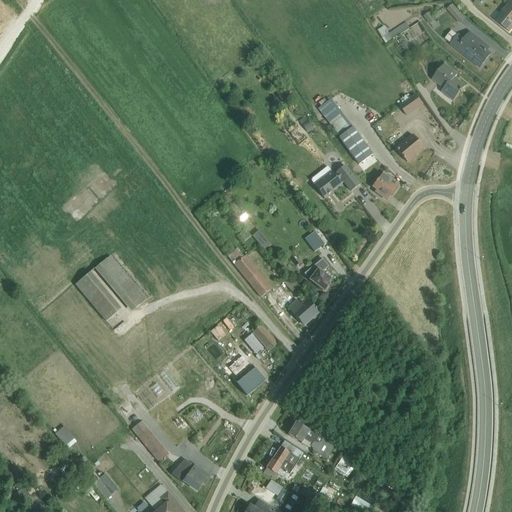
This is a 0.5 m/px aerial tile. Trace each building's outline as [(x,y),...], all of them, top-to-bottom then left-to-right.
[(511,0),(495,21),(509,32),(511,28),(511,0)] [(453,4),(447,10),(460,25),(466,19),(453,4)] [(430,13),(423,17),(429,25),(436,21),(430,13)] [(385,27),(378,31),(386,43),(410,28),(406,23),(389,34),(385,27)] [(452,31),(445,40),(480,68),(491,55),(487,52),(489,49),(469,33),(463,40),(452,31)] [(403,38),(398,41),(407,54),(412,51),(406,41),(405,42),(403,38)] [(445,64),(432,80),(444,90),(441,92),(453,102),(461,93),(462,93),(463,91),(462,90),(466,86),(455,78),(458,75),(445,64)] [(416,95),(400,107),(407,116),(423,105),(416,95)] [(331,99),(318,109),(338,135),(351,125),(331,99)] [(304,117),(298,121),(306,131),(312,127),(304,117)] [(412,135),(395,149),(407,162),(423,148),(412,135)] [(352,151),(344,157),(353,169),(361,163),(352,151)] [(327,167),(310,181),(323,198),(344,182),(351,192),(359,185),(345,166),(333,175),(327,167)] [(384,172),(372,188),(376,191),(375,192),(386,200),(392,192),(393,193),(397,188),(396,187),(397,186),(392,182),(393,179),(384,172)] [(135,261),(183,226),(176,217),(128,253),(135,261)] [(245,229),(237,236),(243,244),(252,237),(261,248),(265,245),(251,228),(247,231),(245,229)] [(185,229),(137,261),(143,270),(191,239),(185,229)] [(316,231),(306,238),(314,248),(323,241),(316,231)] [(152,282),(158,290),(207,257),(200,247),(199,248),(193,239),(145,272),(152,282)] [(75,240),(29,277),(44,296),(87,261),(81,253),(84,251),(75,240)] [(238,249),(227,257),(261,297),(272,289),(246,256),(244,257),(238,249)] [(260,252),(253,255),(260,268),(267,265),(260,252)] [(110,256),(94,269),(131,313),(147,300),(110,256)] [(209,258),(160,292),(167,302),(174,297),(181,307),(184,305),(189,312),(229,285),(216,266),(215,267),(209,258)] [(322,260),(304,274),(308,281),(322,291),(323,291),(325,290),(328,287),(328,285),(331,280),(321,272),(328,267),(322,260)] [(90,272),(75,286),(106,322),(121,309),(90,272)] [(288,278),(281,284),(287,290),(289,289),(297,298),(302,294),(288,278)] [(49,296),(111,376),(131,361),(69,280),(49,296)] [(297,300),(288,308),(304,326),(319,313),(307,299),(301,304),(297,300)] [(198,380),(143,311),(117,331),(172,400),(198,380)] [(259,322),(250,329),(269,352),(278,345),(259,322)] [(239,353),(220,368),(226,375),(224,376),(227,379),(229,378),(231,380),(232,379),(249,364),(239,353)] [(249,364),(232,379),(246,397),(265,381),(250,364),(249,364)] [(213,366),(204,375),(224,398),(234,390),(213,366)] [(152,416),(174,441),(191,427),(169,401),(152,416)] [(142,421),(131,430),(158,464),(169,455),(142,421)] [(296,423),(289,435),(302,443),(301,444),(308,448),(311,447),(313,452),(327,460),(335,446),(296,423)] [(284,441),(280,447),(299,459),(299,460),(303,453),(284,441)] [(280,447),(267,468),(275,474),(279,468),(286,472),(291,465),(294,467),(299,459),(280,447)] [(343,455),(333,470),(343,477),(344,476),(346,478),(356,464),(343,455)] [(185,460),(172,474),(197,491),(198,490),(202,483),(204,484),(205,483),(209,477),(185,460)] [(362,463),(359,468),(393,487),(396,483),(362,463)] [(15,466),(10,470),(18,481),(24,476),(15,466)] [(285,473),(279,481),(284,485),(287,487),(298,472),(291,467),(286,473),(285,473)] [(266,468),(263,473),(274,481),(275,480),(278,475),(275,474),(267,468),(266,468)] [(105,474),(93,484),(106,499),(118,489),(105,474)] [(414,474),(409,486),(417,491),(422,478),(414,474)] [(271,480),(266,489),(277,496),(282,488),(271,480)] [(89,485),(86,488),(92,496),(95,493),(89,485)] [(161,486),(145,499),(155,511),(163,504),(160,500),(167,493),(161,486)] [(304,486),(300,494),(308,498),(312,490),(304,486)] [(23,488),(16,493),(25,504),(32,498),(23,488)] [(405,488),(402,494),(411,498),(413,492),(405,488)] [(283,489),(279,496),(285,499),(289,493),(283,489)] [(163,504),(155,511),(183,511),(168,492),(167,493),(160,500),(163,504)] [(392,497),(389,501),(397,506),(400,502),(392,497)] [(249,506),(245,511),(275,511),(258,501),(253,509),(249,506)]
